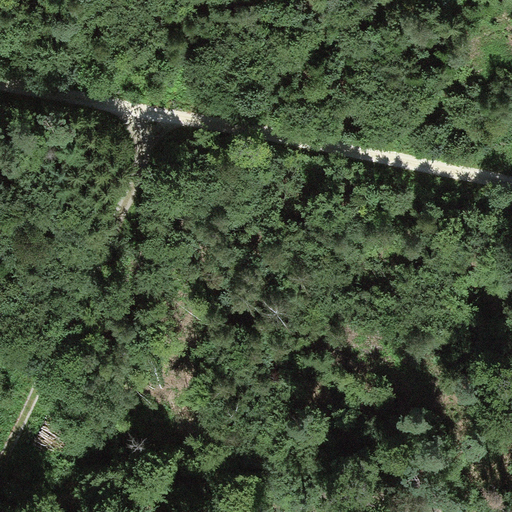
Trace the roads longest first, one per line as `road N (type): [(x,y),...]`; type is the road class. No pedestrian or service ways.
road 1 (track): [(0,86),(511,186)]
road 2 (track): [(143,115),(133,173),(0,465)]
